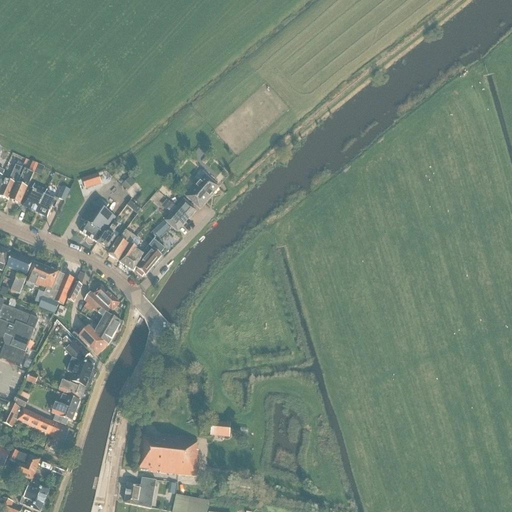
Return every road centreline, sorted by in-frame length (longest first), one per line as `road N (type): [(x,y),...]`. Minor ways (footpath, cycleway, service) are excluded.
road 1 (tertiary): [(109,511),(125,407),(159,326),(136,297)]
road 2 (tertiary): [(136,297),(83,258),(0,225)]
